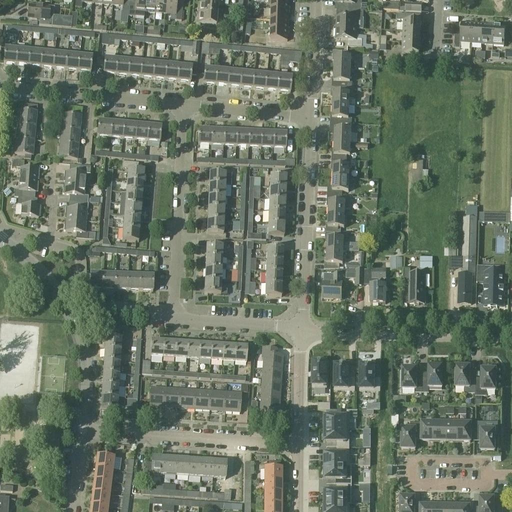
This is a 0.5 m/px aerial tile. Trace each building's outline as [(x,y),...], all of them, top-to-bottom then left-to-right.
[(92,5),(92,0),(75,0),(74,8),(81,9),(82,4),(92,5)] [(112,0),(112,6),(122,7),(120,24),(127,24),(128,17),(129,2),(129,0),(112,0)] [(134,18),(135,12),(145,13),(145,0),(135,0),(135,3),(129,2),(128,17),(134,18)] [(145,0),(145,13),(155,14),(155,0),(145,0)] [(155,0),(155,14),(165,15),(166,0),(155,0)] [(166,0),(165,15),(175,16),(174,21),(181,22),(182,7),(176,7),(176,0),(166,0)] [(355,0),(334,0),(335,4),(347,5),(346,12),(347,12),(348,12),(361,13),(361,12),(361,5),(356,5),(355,0)] [(283,1),(271,1),(270,11),(288,11),(289,1),(283,1)] [(410,13),(410,5),(410,3),(406,3),(405,8),(399,8),(398,12),(410,13)] [(217,16),(218,6),(204,5),(204,4),(199,4),(198,14),(217,16)] [(410,5),(410,13),(414,13),(421,13),(422,5),(410,5)] [(52,28),(53,16),(49,15),(50,9),(29,7),(27,20),(39,21),(38,26),(52,28)] [(288,11),(270,11),(270,21),(288,22),(288,11)] [(336,29),(357,30),(357,20),(363,20),(363,13),(361,12),(361,13),(348,12),(348,19),(336,18),(336,29)] [(216,27),(217,16),(198,14),(197,25),(216,27)] [(403,22),(402,32),(420,33),(420,22),(415,22),(416,16),(397,15),(396,21),(403,22)] [(270,31),(287,32),(288,22),(270,21),(270,31)] [(470,45),(472,25),(461,24),(460,35),(454,35),(453,49),(460,50),(460,44),(470,45)] [(472,25),(470,45),(481,46),(483,26),(472,25)] [(136,26),(135,34),(144,34),(145,27),(136,26)] [(483,26),(481,46),(492,46),(494,27),(483,26)] [(19,32),(20,33),(20,28),(7,27),(6,34),(19,35),(19,32)] [(494,27),(492,46),(503,47),(505,27),(494,27)] [(356,41),(357,30),(336,29),(335,41),(347,41),(347,48),(361,49),(362,41),(356,41)] [(45,30),(44,35),(54,36),(53,41),(56,42),(56,36),(57,31),(45,30)] [(287,42),(287,32),(270,31),(269,41),(266,41),(266,47),(283,48),(283,42),(287,42)] [(402,43),(419,44),(420,33),(402,32),(402,43)] [(119,42),(120,37),(102,35),(101,45),(119,47),(119,42)] [(181,42),(181,47),(192,48),(191,56),(198,57),(199,44),(181,42)] [(419,55),(419,44),(402,43),(401,54),(419,55)] [(208,50),(219,51),(220,46),(202,44),(200,55),(208,56),(208,50)] [(231,56),(231,52),(232,47),(220,46),(219,51),(219,55),(231,56)] [(16,66),(18,51),(5,49),(3,65),(16,66)] [(132,49),(132,60),(141,60),(141,49),(132,49)] [(16,66),(28,68),(30,52),(18,51),(16,66)] [(294,53),(281,51),(281,56),(280,69),(288,70),(289,63),(293,64),(294,53)] [(30,52),(28,68),(41,69),(42,53),(30,52)] [(332,58),(335,58),(334,70),(350,71),(351,58),(347,58),(348,53),(333,52),(332,58)] [(53,70),(55,54),(42,53),(41,69),(53,70)] [(53,70),(65,71),(67,55),(55,54),(53,70)] [(67,55),(65,71),(78,72),(79,57),(67,55)] [(79,57),(78,72),(90,74),(92,58),(79,57)] [(116,76),(117,61),(104,59),(103,75),(116,76)] [(116,76),(128,77),(129,62),(117,61),(116,76)] [(129,62),(128,77),(140,79),(142,63),(129,62)] [(140,79),(153,80),(154,64),(142,63),(140,79)] [(154,64),(153,80),(165,81),(166,66),(154,64)] [(166,66),(165,81),(177,82),(179,67),(166,66)] [(179,67),(177,82),(190,84),(191,76),(196,77),(196,69),(197,69),(192,68),(179,67)] [(203,85),(215,86),(217,71),(204,70),(203,85)] [(350,71),(334,70),(334,83),(332,83),(331,88),(354,89),(352,89),(352,83),(350,83),(350,71)] [(217,71),(215,86),(228,87),(229,72),(217,71)] [(229,72),(228,87),(240,89),(242,73),(229,72)] [(242,73),(240,89),(252,90),(254,75),(242,73)] [(265,91),(266,76),(254,75),(252,90),(265,91)] [(265,91),(277,92),(279,77),(266,76),(265,91)] [(279,77),(277,92),(290,94),(292,79),(279,77)] [(333,107),(349,107),(349,100),(353,100),(354,89),(331,88),(331,94),(333,94),(333,107)] [(18,111),(17,126),(35,127),(37,107),(21,105),(21,111),(18,111)] [(330,119),(330,125),(345,125),(351,125),(351,120),(348,120),(349,107),(333,107),(332,119),(330,119)] [(61,130),(79,132),(81,117),(62,115),(61,130)] [(110,138),(111,123),(98,122),(97,137),(110,138)] [(110,138),(122,140),(123,125),(111,123),(110,138)] [(123,125),(122,140),(134,141),(136,126),(123,125)] [(345,125),(330,125),(330,130),(335,130),(334,143),(350,144),(351,131),(345,131),(345,125)] [(15,140),(34,142),(35,127),(17,126),(15,140)] [(136,126),(134,141),(146,142),(148,127),(136,126)] [(148,127),(146,142),(159,143),(161,128),(148,127)] [(60,144),(78,146),(79,132),(61,130),(60,144)] [(198,146),(211,147),(212,131),(199,131),(198,146)] [(212,131),(211,147),(223,147),(224,132),(212,131)] [(224,132),(223,147),(235,148),(236,132),(224,132)] [(236,132),(235,148),(248,148),(249,133),(236,132)] [(249,133),(248,148),(260,149),(261,133),(249,133)] [(273,149),(273,134),(261,133),(260,149),(273,149)] [(286,135),(273,134),(273,149),(285,150),(286,135)] [(32,156),(34,142),(15,140),(14,155),(24,155),(31,156),(32,156)] [(350,144),(334,143),(334,156),(332,156),(331,161),(356,162),(346,162),(347,156),(350,156),(350,144)] [(77,160),(78,146),(60,144),(58,159),(77,160)] [(197,164),(210,165),(210,154),(198,153),(197,164)] [(210,154),(210,165),(222,165),(223,160),(210,160),(210,154)] [(413,156),(412,187),(422,188),(422,179),(428,180),(429,163),(422,162),(423,157),(413,156)] [(333,179),(349,180),(349,168),(355,168),(356,162),(331,161),(331,167),(333,167),(333,179)] [(20,169),(19,180),(37,182),(38,170),(23,169),(24,162),(17,162),(16,169),(20,169)] [(127,170),(126,182),(143,183),(144,171),(138,170),(138,164),(122,163),(122,169),(127,170)] [(65,184),(85,186),(85,175),(90,175),(90,168),(69,166),(69,173),(66,173),(65,184)] [(209,173),(209,186),(225,186),(231,187),(231,174),(209,173)] [(269,188),(286,189),(286,177),(270,176),(269,188)] [(327,197),(342,198),(342,192),(348,193),(349,180),(333,179),(332,192),(327,192),(327,197)] [(37,182),(19,180),(18,191),(14,191),(14,198),(37,200),(34,200),(35,193),(36,193),(37,182)] [(143,183),(126,182),(125,194),(142,195),(143,183)] [(363,184),(363,197),(379,197),(379,183),(363,184)] [(84,197),(85,186),(65,184),(64,196),(69,196),(68,203),(87,204),(88,197),(84,197)] [(209,186),(208,198),(224,198),(225,186),(209,186)] [(269,200),(285,201),(286,189),(269,188),(269,200)] [(125,194),(124,206),(141,207),(142,195),(125,194)] [(328,216),(344,216),(345,210),(350,210),(351,198),(342,198),(327,197),(327,203),(329,203),(328,216)] [(36,207),(37,200),(14,198),(18,199),(17,206),(21,206),(21,210),(22,210),(21,217),(38,219),(39,207),(36,207)] [(224,198),(208,198),(208,210),(224,210),(224,198)] [(269,200),(268,212),(285,213),(285,201),(269,200)] [(66,221),(86,222),(87,204),(68,203),(68,209),(67,209),(66,221)] [(123,218),(140,219),(141,207),(124,206),(123,218)] [(224,210),(208,210),(207,222),(223,222),(224,210)] [(268,224),(284,225),(285,213),(268,212),(268,224)] [(492,215),(480,215),(479,225),(491,225),(492,215)] [(109,217),(104,216),(103,228),(108,229),(111,229),(112,222),(108,221),(109,217)] [(326,228),(325,234),(340,234),(341,229),(344,229),(344,216),(328,216),(328,228),(326,228)] [(123,218),(122,230),(139,231),(140,219),(123,218)] [(459,276),(458,305),(471,306),(472,277),(475,277),(477,219),(463,219),(461,258),(461,270),(461,276),(459,276)] [(86,222),(66,221),(65,233),(76,234),(76,240),(94,242),(95,235),(85,233),(86,222)] [(223,235),(223,222),(207,222),(207,234),(223,235)] [(284,237),(284,225),(268,224),(267,237),(284,237)] [(139,231),(122,230),(121,242),(138,243),(139,231)] [(327,239),(327,252),(343,253),(343,245),(348,245),(348,235),(340,234),(325,234),(325,239),(327,239)] [(206,259),(222,259),(222,247),(221,247),(211,246),(206,246),(206,259)] [(104,249),(92,248),(91,253),(92,253),(92,258),(99,258),(100,254),(104,254),(104,249)] [(234,259),(238,260),(242,260),(243,248),(238,248),(238,254),(234,253),(234,259)] [(266,261),(283,262),(283,249),(267,249),(266,261)] [(343,253),(327,252),(326,265),(324,265),(324,271),(339,272),(339,265),(342,265),(343,253)] [(363,271),(364,255),(359,255),(358,266),(346,266),(346,271),(347,271),(355,271),(363,271)] [(222,259),(206,259),(206,271),(221,271),(226,271),(226,266),(221,266),(222,259)] [(402,259),(399,259),(390,259),(390,272),(402,271),(402,259)] [(266,273),(282,274),(283,262),(266,261),(266,273)] [(477,268),(476,284),(477,284),(484,284),(484,307),(490,307),(490,309),(497,309),(497,307),(503,308),(504,276),(495,276),(495,269),(477,268)] [(403,287),(409,287),(409,305),(425,305),(425,275),(410,275),(410,271),(403,270),(403,287)] [(205,283),(221,284),(221,271),(206,271),(205,283)] [(355,278),(355,286),(364,287),(365,271),(363,271),(355,271),(355,278)] [(386,287),(385,287),(385,281),(386,281),(386,271),(372,271),(370,271),(370,305),(386,305),(386,287)] [(265,285),(282,286),(282,274),(266,273),(265,285)] [(90,290),(103,291),(103,275),(90,275),(90,290)] [(103,275),(103,291),(115,291),(116,276),(103,275)] [(323,284),(323,301),(341,302),(342,276),(333,275),(333,284),(323,284)] [(127,292),(128,276),(116,276),(115,291),(127,292)] [(127,292),(140,292),(140,277),(128,276),(127,292)] [(140,277),(140,292),(152,293),(153,277),(140,277)] [(220,296),(221,284),(205,283),(205,295),(220,296)] [(255,284),(249,284),(245,284),(245,296),(249,296),(255,296),(255,284)] [(281,298),(282,286),(265,285),(265,297),(281,298)] [(104,351),(121,352),(121,340),(105,339),(104,351)] [(150,357),(162,358),(163,342),(151,342),(150,357)] [(163,342),(162,358),(174,359),(175,343),(163,342)] [(175,343),(174,359),(186,360),(187,344),(175,343)] [(186,360),(198,361),(199,345),(187,344),(186,360)] [(199,345),(198,361),(210,361),(211,346),(199,345)] [(211,346),(210,361),(222,362),(223,347),(211,346)] [(223,347),(222,362),(234,363),(235,347),(223,347)] [(235,347),(234,363),(246,364),(247,348),(235,347)] [(263,365),(282,367),(283,356),(276,356),(277,349),(262,349),(262,359),(263,359),(263,365)] [(104,363),(120,364),(121,352),(104,351),(104,363)] [(161,373),(149,372),(150,363),(143,362),(142,375),(152,376),(152,377),(161,377),(161,373)] [(312,390),(326,390),(327,363),(321,363),(321,362),(314,362),(314,363),(313,363),(312,390)] [(103,375),(119,376),(120,364),(104,363),(103,375)] [(262,382),(281,383),(282,367),(263,365),(262,382)] [(334,393),(354,393),(354,380),(348,380),(349,369),(349,367),(347,367),(347,365),(340,365),(340,366),(335,366),(334,393)] [(380,380),(374,380),(374,369),(374,367),(372,367),(372,366),(366,366),(366,367),(360,367),(360,393),(380,394),(380,380)] [(422,382),(416,382),(416,370),(411,370),(411,367),(403,367),(403,370),(402,370),(402,391),(415,391),(415,394),(422,394),(422,382)] [(422,379),(422,382),(422,394),(429,395),(429,389),(442,389),(442,368),(428,368),(428,380),(422,379)] [(475,395),(475,383),(476,383),(476,380),(470,380),(470,368),(456,368),(455,389),(464,389),(464,395),(475,395)] [(475,395),(475,398),(486,398),(487,392),(495,392),(496,371),(495,371),(495,369),(487,369),(487,371),(482,371),(481,383),(476,383),(475,383),(475,395)] [(102,387),(123,388),(123,383),(125,383),(126,376),(119,376),(103,375),(102,387)] [(262,382),(261,398),(280,400),(281,383),(262,382)] [(101,399),(118,400),(118,388),(123,388),(102,387),(101,399)] [(132,401),(137,401),(138,389),(133,388),(132,397),(127,397),(127,401),(132,401)] [(149,408),(164,409),(166,390),(150,389),(149,408)] [(179,410),(181,391),(166,390),(164,409),(179,410)] [(194,411),(196,392),(181,391),(179,410),(194,411)] [(194,411),(209,412),(211,393),(196,392),(194,411)] [(211,393),(209,412),(224,413),(225,394),(211,393)] [(241,395),(225,394),(224,413),(240,414),(241,395)] [(280,400),(261,398),(260,415),(279,416),(280,400)] [(117,412),(118,400),(101,399),(100,418),(112,418),(113,412),(117,412)] [(136,413),(137,401),(132,401),(127,401),(126,413),(136,413)] [(324,420),(323,420),(323,426),(324,426),(324,431),(349,431),(349,419),(356,419),(357,419),(357,412),(337,412),(337,418),(326,418),(324,418),(324,420)] [(421,439),(421,424),(410,424),(410,430),(401,430),(401,451),(415,451),(415,439),(420,439),(421,439)] [(433,443),(434,425),(434,424),(421,424),(421,439),(421,443),(433,443)] [(446,443),(446,425),(434,424),(434,425),(433,443),(446,443)] [(446,425),(446,443),(458,443),(458,425),(446,425)] [(471,425),(458,425),(458,443),(470,443),(471,425)] [(481,427),(475,427),(475,439),(481,440),(480,451),(494,452),(495,431),(481,431),(481,427)] [(337,443),(337,449),(349,449),(349,431),(324,431),(324,435),(323,435),(323,442),(324,442),(324,443),(326,443),(337,443)] [(337,455),(326,455),(324,455),(324,457),(323,457),(323,468),(349,468),(349,449),(337,449),(337,455)] [(364,461),(358,461),(358,468),(370,468),(370,456),(364,456),(364,461)] [(96,469),(112,471),(114,459),(97,457),(96,469)] [(151,475),(163,476),(165,459),(152,458),(152,464),(143,464),(143,477),(151,477),(151,475)] [(165,459),(163,476),(176,477),(177,460),(165,459)] [(177,460),(176,477),(188,478),(189,461),(177,460)] [(189,461),(188,478),(200,478),(201,462),(189,461)] [(201,462),(200,478),(212,479),(213,463),(201,462)] [(213,463),(212,479),(225,480),(226,463),(213,463)] [(254,464),(244,464),(244,482),(250,482),(250,476),(253,476),(254,464)] [(349,468),(323,468),(323,473),(323,479),(324,479),(324,481),(326,481),(337,481),(337,487),(351,487),(351,468),(349,468)] [(94,481),(111,483),(112,471),(96,469),(94,481)] [(264,470),(264,482),(281,483),(281,470),(264,470)] [(94,481),(93,494),(109,496),(111,483),(94,481)] [(281,483),(264,482),(264,494),(281,495),(281,483)] [(349,505),(349,506),(351,506),(351,487),(337,487),(337,493),(326,493),(324,493),(324,494),(323,494),(323,501),(324,501),(324,505),(349,505)] [(149,497),(162,498),(162,491),(162,488),(156,488),(156,491),(141,490),(141,496),(149,497)] [(211,495),(211,501),(230,502),(231,492),(224,491),(223,495),(211,495)] [(91,506),(108,508),(109,496),(93,494),(91,506)] [(264,507),(281,507),(281,495),(264,494),(264,507)] [(419,511),(420,511),(414,511),(414,499),(409,499),(409,496),(401,496),(401,498),(400,498),(400,511),(419,511)] [(493,511),(494,500),(493,500),(493,497),(485,497),(485,500),(480,500),(479,511),(473,511),(493,511)] [(161,511),(161,507),(162,501),(139,499),(138,509),(149,509),(148,511),(150,511),(161,511)] [(174,501),(162,501),(161,507),(168,507),(167,511),(173,511),(174,508),(174,501)]
